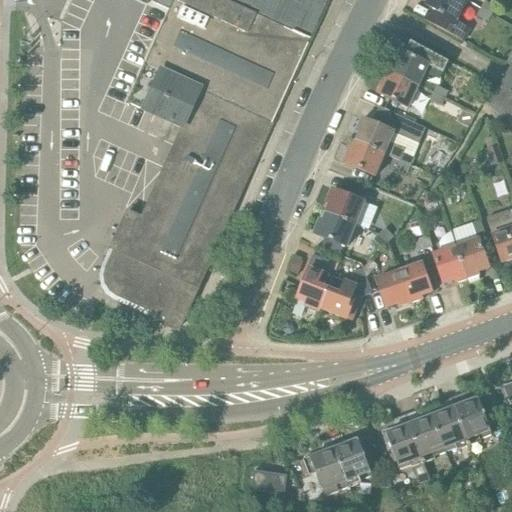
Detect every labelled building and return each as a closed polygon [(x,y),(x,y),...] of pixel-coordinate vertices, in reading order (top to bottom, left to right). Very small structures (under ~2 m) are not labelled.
[(311,39),(226,0),(153,0),(153,1),(170,9),(147,60),(160,65),(203,86),(202,90),(274,122),(311,39)] [(226,0),(311,39),(329,0),(226,0)] [(468,1),(466,0),(429,0),(426,7),(431,9),(424,21),(463,43),(469,31),(456,23),(468,1)] [(485,2),(482,8),(493,14),(496,8),(485,2)] [(493,14),(482,8),(478,17),(489,23),(493,14)] [(391,74),(419,87),(429,66),(444,73),(448,63),(410,42),(404,55),(398,52),(392,65),(395,66),(391,74)] [(160,65),(141,109),(184,128),(156,192),(229,224),(274,122),(202,90),(203,86),(160,65)] [(419,87),(391,74),(387,83),(384,82),(378,95),(409,109),(419,87)] [(437,86),(433,94),(445,99),(448,93),(437,86)] [(498,115),(511,93),(500,86),(488,106),(498,115)] [(511,126),(511,93),(498,115),(511,126)] [(445,99),(433,94),(429,100),(440,107),(445,99)] [(399,161),(412,165),(415,159),(404,155),(405,150),(389,144),(394,134),(418,144),(426,129),(401,117),(379,108),(372,124),(362,120),(357,133),(360,134),(356,143),(385,155),(399,161)] [(385,155),(356,143),(353,152),(350,150),(344,164),(375,177),(385,155)] [(492,167),(503,164),(498,147),(488,150),(492,167)] [(412,165),(399,161),(396,169),(408,173),(412,165)] [(361,186),(349,181),(344,192),(357,197),(361,186)] [(330,205),(327,215),(356,226),(364,204),(333,191),(327,204),(330,205)] [(229,224),(156,192),(144,219),(129,212),(120,232),(112,250),(117,252),(110,269),(108,275),(107,279),(109,284),(110,288),(113,292),(117,295),(120,297),(168,319),(168,321),(168,324),(168,325),(170,328),(173,330),(177,331),(179,330),(181,330),(183,327),(229,224)] [(503,265),(511,262),(511,211),(511,210),(487,219),(503,265)] [(356,226),(327,215),(323,222),(320,221),(315,235),(347,248),(356,226)] [(379,235),(388,243),(401,231),(393,222),(379,235)] [(456,248),(468,281),(480,277),(479,273),(489,270),(479,241),(488,238),(485,230),(484,230),(480,222),(473,224),(478,241),(456,248)] [(388,243),(379,235),(374,240),(382,248),(388,243)] [(420,240),(424,250),(432,248),(429,237),(420,240)] [(424,250),(420,240),(413,242),(416,253),(424,250)] [(468,281),(456,248),(433,256),(444,286),(454,282),(456,286),(468,281)] [(320,314),(321,310),(332,284),(321,280),(328,262),(313,256),(298,301),(307,304),(306,308),(320,314)] [(301,263),(293,260),(289,273),(296,276),(301,263)] [(368,277),(378,267),(371,261),(364,269),(368,277)] [(399,273),(410,307),(423,302),(422,297),(432,294),(422,265),(399,273)] [(410,307),(399,273),(377,281),(386,310),(398,306),(399,310),(410,307)] [(332,284),(321,310),(347,320),(348,319),(354,322),(360,309),(353,306),(355,301),(352,300),(356,288),(346,284),(348,280),(336,275),(332,284)] [(355,285),(356,288),(361,300),(373,295),(365,275),(356,278),(355,285)] [(290,302),(294,293),(285,289),(281,299),(290,302)] [(460,394),(450,398),(469,446),(480,442),(480,440),(490,435),(477,401),(464,406),(460,394)] [(469,446),(450,398),(441,401),(445,413),(431,418),(444,453),(456,449),(457,451),(469,446)] [(444,453),(431,418),(419,423),(415,412),(405,416),(423,464),(435,460),(434,457),(444,453)] [(423,464),(405,416),(393,421),(397,431),(386,435),(400,470),(411,466),(412,469),(423,464)] [(344,436),(330,441),(348,488),(360,483),(359,481),(370,476),(357,441),(348,445),(344,436)] [(348,488),(330,441),(319,445),(322,454),(303,461),(308,476),(315,473),(324,497),(348,488)] [(419,486),(430,482),(423,464),(412,469),(419,486)] [(285,496),(287,477),(254,472),(251,492),(285,496)]
